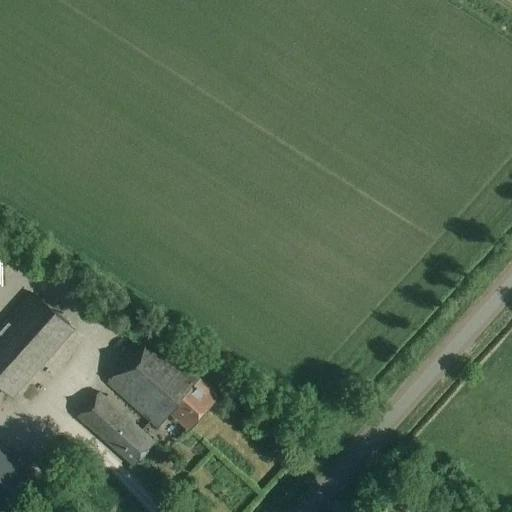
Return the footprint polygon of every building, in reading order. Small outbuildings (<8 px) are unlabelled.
[(0,384),(14,397),(74,328),(32,292),(0,328),(0,384)] [(190,428),(221,395),(152,333),(108,381),(158,426),(171,411),(190,428)] [(134,464),(156,440),(100,390),(78,414),(134,464)] [(0,492),(17,474),(0,458),(0,492)] [(244,498),(252,488),(232,469),(223,478),(244,498)]
